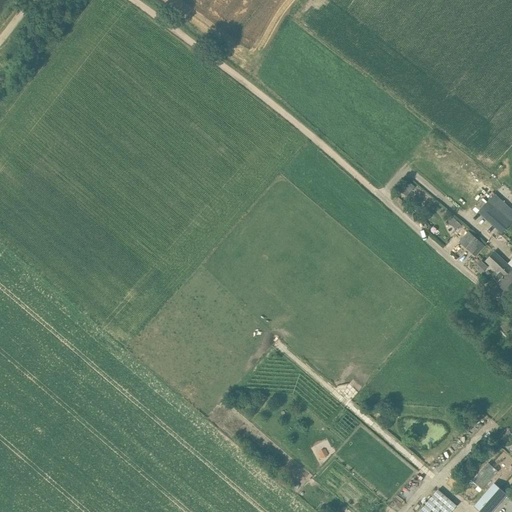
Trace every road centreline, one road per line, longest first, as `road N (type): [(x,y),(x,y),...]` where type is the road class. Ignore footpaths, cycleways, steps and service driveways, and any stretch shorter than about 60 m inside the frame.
road 1 (track): [(376,190),(138,0)]
road 2 (unclassified): [(511,305),(376,190)]
